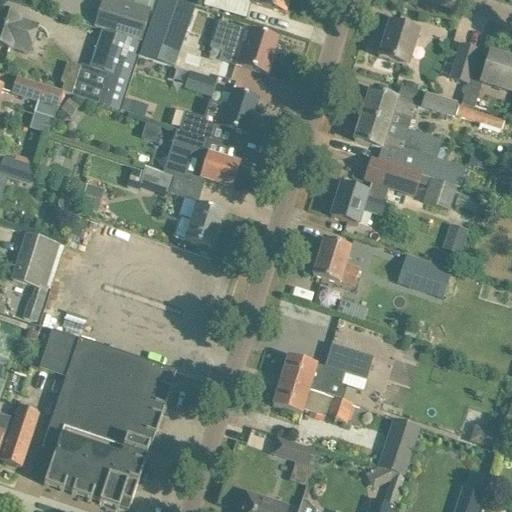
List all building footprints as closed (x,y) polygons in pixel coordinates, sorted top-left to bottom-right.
[(132,0),(131,5),(114,0),(103,0),(94,29),(102,32),(140,44),(149,16),(151,16),(155,0),(132,0)] [(203,35),(211,13),(171,0),(158,0),(139,57),(175,69),(188,31),(203,35)] [(205,0),(203,7),(240,18),(245,0),(205,0)] [(251,0),(250,3),(285,15),(289,0),(251,0)] [(21,20),(0,13),(0,47),(11,50),(11,49),(28,55),(37,27),(20,21),(21,20)] [(381,57),(379,56),(378,59),(406,67),(416,34),(390,25),(389,27),(390,27),(384,45),(382,44),(382,45),(384,46),(381,57)] [(80,66),(70,96),(98,106),(118,112),(140,44),(102,32),(90,70),(80,66)] [(246,48),(237,45),(231,65),(265,76),(276,41),(251,33),(246,48)] [(478,53),(460,47),(450,81),(467,86),(469,80),(470,80),(472,72),(478,53)] [(481,83),(470,80),(469,80),(467,86),(461,105),(475,110),(483,85),(511,93),(511,65),(509,64),(510,63),(489,56),(481,83)] [(211,97),(216,81),(190,73),(185,89),(211,97)] [(37,103),(33,115),(54,122),(63,93),(16,79),(11,95),(37,103)] [(369,93),(362,117),(368,119),(408,131),(411,122),(415,109),(415,108),(396,102),(388,99),(369,93)] [(247,137),(257,102),(232,94),(227,109),(208,103),(203,119),(185,113),(179,132),(208,141),(213,126),(247,137)] [(424,96),(420,110),(451,119),(456,104),(426,95),(425,94),(424,96)] [(455,118),(501,132),(504,124),(458,109),(455,118)] [(362,117),(354,143),(360,145),(373,149),(382,151),(400,157),(402,151),(406,152),(436,161),(442,142),(408,131),(368,119),(362,117)] [(149,124),(144,138),(164,145),(169,130),(149,124)] [(179,132),(176,132),(171,146),(183,149),(174,179),(202,188),(205,181),(230,189),(238,166),(204,155),(208,141),(179,132)] [(406,152),(401,171),(423,177),(445,184),(451,166),(436,161),(406,152)] [(488,159),(473,153),(468,167),(484,172),(488,159)] [(0,170),(0,176),(29,186),(34,169),(4,159),(0,170)] [(367,195),(340,187),(330,219),(357,227),(362,211),(381,217),(389,191),(416,199),(423,177),(401,171),(378,164),(370,161),(364,183),(371,185),(367,195)] [(202,188),(174,179),(145,169),(143,174),(140,185),(197,203),(202,188)] [(132,170),(126,189),(137,192),(140,185),(143,174),(132,170)] [(455,190),(431,182),(423,205),(448,214),(455,190)] [(179,218),(173,239),(186,243),(185,243),(211,251),(222,216),(196,208),(192,222),(179,218)] [(27,235),(11,282),(33,289),(23,319),(37,323),(60,246),(27,235)] [(449,241),(445,252),(460,256),(463,246),(449,241)] [(350,250),(323,242),(312,278),(339,286),(340,284),(354,288),(360,271),(345,267),(350,250)] [(452,272),(453,270),(408,256),(395,293),(424,303),(427,296),(443,301),(446,294),(453,296),(456,288),(462,289),(466,276),(452,272)] [(340,301),(335,313),(347,317),(352,306),(340,301)] [(164,408),(165,408),(172,389),(170,389),(175,373),(78,340),(41,450),(54,454),(43,487),(62,493),(64,488),(73,491),(71,496),(90,502),(92,498),(100,500),(99,505),(118,511),(121,502),(131,506),(137,487),(136,486),(137,483),(138,484),(145,465),(143,464),(149,448),(150,448),(155,435),(156,436),(162,417),(161,416),(164,408)] [(288,358),(280,383),(309,392),(326,397),(331,381),(342,385),(345,376),(366,382),(373,359),(331,346),(324,369),(288,358)] [(309,392),(280,383),(272,408),(301,417),(303,411),(325,418),(345,425),(346,423),(359,428),(363,416),(367,417),(368,413),(351,407),(330,400),(331,399),(309,392)] [(0,460),(0,461),(0,462),(21,469),(39,415),(18,408),(13,421),(0,416),(0,460)] [(394,421),(377,469),(384,471),(404,478),(421,430),(394,421)] [(472,442),(495,449),(500,432),(477,425),(472,442)] [(250,447),(270,450),(272,433),(252,431),(250,447)] [(277,439),(272,456),(297,464),(314,469),(319,454),(315,453),(315,451),(277,439)] [(372,500),(368,511),(393,511),(395,508),(394,508),(404,478),(384,471),(368,479),(374,492),(389,485),(383,504),(372,500)] [(465,485),(456,511),(477,511),(485,492),(465,485)] [(285,511),(287,509),(245,494),(239,511),(285,511)] [(302,501),(298,511),(314,511),(307,503),(302,501)]
